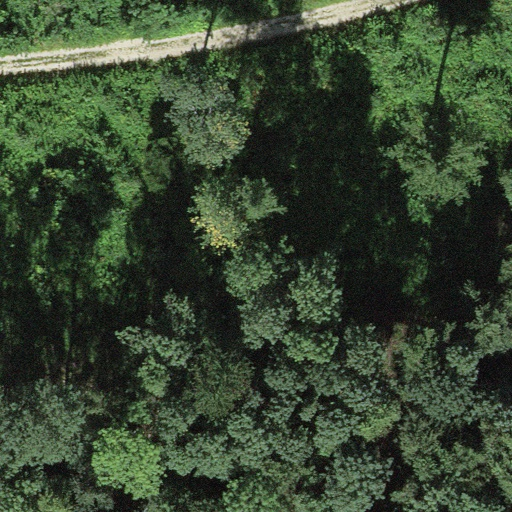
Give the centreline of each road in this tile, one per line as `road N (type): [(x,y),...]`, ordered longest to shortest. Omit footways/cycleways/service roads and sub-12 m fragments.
road 1 (track): [(511,399),(343,438),(46,474)]
road 2 (track): [(398,0),(185,50),(0,68)]
